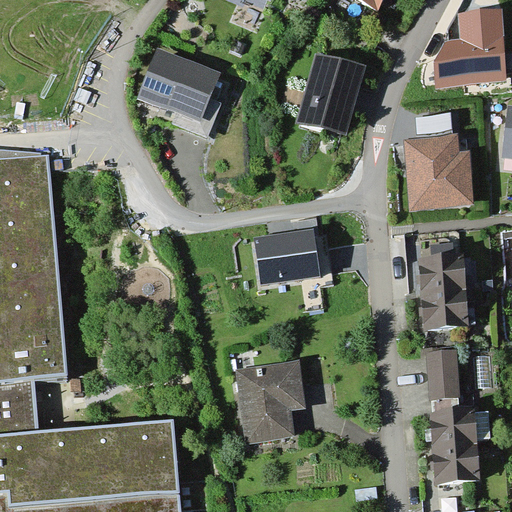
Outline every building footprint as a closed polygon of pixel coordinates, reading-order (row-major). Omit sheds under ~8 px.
[(265,0),(243,0),(262,8),(265,0)] [(348,0),(374,15),(382,0),(348,0)] [(503,9),(458,13),(461,40),(445,42),(434,61),(435,89),(507,80),(503,9)] [(220,89),(154,61),(135,107),(201,135),(220,89)] [(328,120),(343,124),(358,73),(318,61),(299,128),(324,135),(328,120)] [(417,138),(453,135),(451,114),(415,117),(417,138)] [(417,138),(405,139),(411,211),(474,206),(469,153),(461,154),(459,135),(453,135),(417,138)] [(206,511),(204,482),(175,485),(171,429),(36,440),(32,387),(65,384),(46,160),(47,160),(47,159),(0,163),(0,511),(206,511)] [(318,272),(311,230),(256,239),(264,282),(318,272)] [(461,296),(458,262),(419,265),(422,299),(461,296)] [(461,302),(461,296),(422,299),(424,333),(463,330),(461,302)] [(429,404),(456,402),(453,356),(426,359),(429,404)] [(283,395),(297,393),(294,369),(237,377),(246,445),(289,439),(283,395)] [(456,402),(429,404),(433,453),(472,450),(470,416),(457,417),(456,402)] [(472,450),(433,453),(435,487),(475,484),(472,450)] [(355,490),(357,502),(379,500),(377,488),(355,490)]
